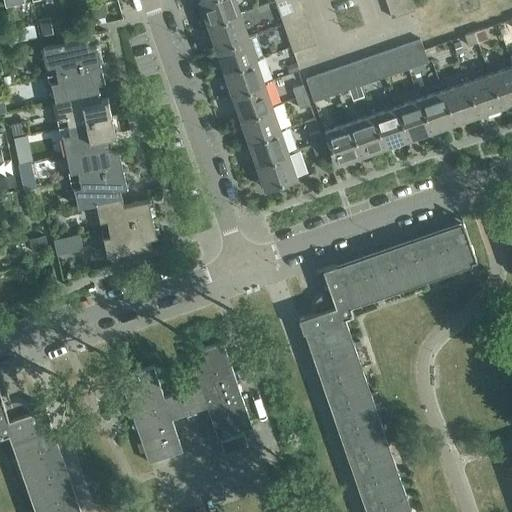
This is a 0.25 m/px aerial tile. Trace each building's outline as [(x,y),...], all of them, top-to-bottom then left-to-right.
[(199,0),(207,23),(240,12),(235,0),(199,0)] [(292,0),(277,5),(281,17),(304,9),(300,0),(292,0)] [(411,0),(404,0),(388,6),(392,17),(414,10),(411,0)] [(281,17),(285,28),(308,20),(304,9),(281,17)] [(207,23),(216,47),(248,35),(240,12),(207,23)] [(285,28),(289,39),(312,32),(308,20),(285,28)] [(11,32),(13,41),(33,37),(31,28),(11,32)] [(485,28),(475,31),(478,42),(488,38),(485,28)] [(478,42),(475,31),(465,35),(468,45),(478,42)] [(312,32),(289,39),(293,51),(316,43),(312,32)] [(224,70),(256,59),(263,56),(255,33),(248,35),(216,47),(224,70)] [(55,64),(57,72),(100,63),(96,44),(89,46),(87,37),(44,46),(48,66),(55,64)] [(420,39),(409,43),(416,65),(428,61),(420,39)] [(409,43),(397,47),(405,69),(416,65),(409,43)] [(397,47),(386,51),(394,73),(405,69),(397,47)] [(386,51),(375,55),(382,77),(394,73),(386,51)] [(375,55),(363,58),(371,81),(382,77),(375,55)] [(363,58),(352,62),(360,85),(371,81),(363,58)] [(224,70),(232,94),(264,82),(256,59),(224,70)] [(352,62),(341,66),(348,89),(360,85),(352,62)] [(51,82),(55,100),(99,91),(97,83),(104,81),(100,63),(57,72),(58,80),(51,82)] [(341,66),(329,70),(337,93),(348,89),(341,66)] [(511,66),(489,74),(500,106),(511,102),(511,66)] [(329,70),(318,74),(326,97),(337,93),(329,70)] [(326,97),(318,74),(306,78),(314,101),(326,97)] [(489,74),(466,82),(477,115),(500,106),(489,74)] [(232,94),(240,117),(272,106),(264,82),(232,94)] [(466,82),(442,90),(453,123),(477,115),(466,82)] [(293,88),(296,98),(307,94),(303,84),(293,88)] [(442,90),(419,98),(430,131),(453,123),(442,90)] [(4,93),(6,104),(15,103),(12,91),(4,93)] [(66,117),(68,125),(112,116),(108,97),(101,99),(99,91),(55,100),(59,119),(66,117)] [(307,94),(296,98),(300,108),(310,104),(307,94)] [(419,98),(395,107),(406,139),(430,131),(419,98)] [(240,117),(248,141),(281,130),(272,106),(240,117)] [(395,107),(372,115),(383,147),(406,139),(395,107)] [(372,115),(348,123),(359,155),(383,147),(372,115)] [(63,134),(67,153),(110,143),(109,136),(116,134),(112,116),(68,125),(70,133),(63,134)] [(359,155),(348,123),(325,131),(336,163),(359,155)] [(248,141),(256,164),(289,153),(281,130),(248,141)] [(309,134),(313,145),(323,141),(319,131),(309,134)] [(323,141),(313,145),(316,155),(326,151),(323,141)] [(78,170),(79,178),(123,168),(119,150),(112,151),(110,143),(67,153),(71,171),(78,170)] [(289,153),(256,164),(265,188),(297,177),(289,153)] [(78,207),(96,203),(96,202),(122,196),(120,188),(127,187),(123,168),(79,178),(81,186),(74,187),(78,207)] [(107,219),(109,227),(152,217),(148,199),(124,204),(122,196),(96,202),(96,203),(100,220),(107,219)] [(152,217),(109,227),(110,235),(103,236),(107,255),(151,246),(149,237),(156,236),(152,217)] [(23,406),(21,405),(19,404),(16,404),(14,404),(12,404),(3,379),(0,380),(0,436),(9,433),(35,511),(412,511),(345,317),(353,314),(351,305),(472,263),(471,261),(476,259),(465,225),(463,226),(338,269),(336,264),(322,268),(323,269),(316,271),(323,291),(325,296),(323,297),(321,298),(319,300),(318,302),(317,304),(317,307),(317,309),(317,311),(298,318),(303,331),(309,329),(372,511),(75,511),(44,421),(51,419),(46,405),(27,412),(26,410),(24,408),(23,406)] [(64,241),(61,242),(55,243),(57,254),(67,252),(64,241)] [(27,248),(21,249),(14,250),(18,266),(24,265),(30,263),(27,248)] [(207,406),(218,438),(253,426),(223,341),(189,353),(200,385),(165,397),(154,365),(119,377),(148,462),(183,450),(172,418),(207,406)]
